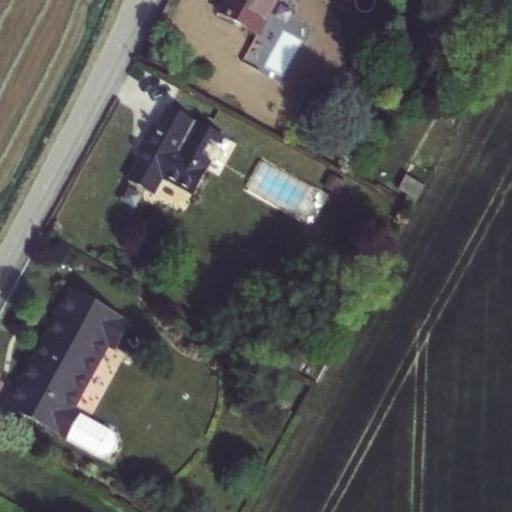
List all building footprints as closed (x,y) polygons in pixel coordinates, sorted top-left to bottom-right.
[(257,36),(277,0),(227,0),(219,16),(257,36)] [(463,115),(445,105),(439,116),(457,126),(463,115)] [(205,169),(223,137),(168,108),(128,182),(152,196),(162,178),(193,195),(207,171),(205,169)] [(423,187),(405,177),(397,191),(416,201),(423,187)] [(57,318),(22,383),(19,382),(6,407),(98,457),(108,454),(114,442),(111,432),(72,410),(107,345),(114,349),(128,325),(68,292),(55,317),(57,318)]
